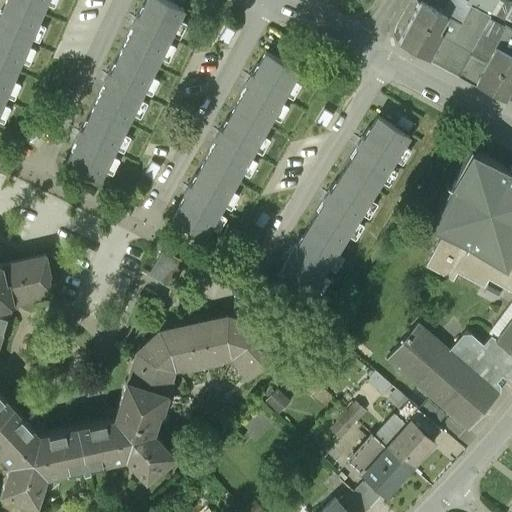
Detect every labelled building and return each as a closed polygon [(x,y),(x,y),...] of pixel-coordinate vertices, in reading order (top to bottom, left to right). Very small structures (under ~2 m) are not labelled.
[(6,0),(0,15),(0,104),(45,0),(6,0)] [(133,25),(122,49),(154,65),(182,8),(166,0),(145,0),(138,15),(136,14),(131,24),(133,25)] [(471,0),(470,2),(469,5),(472,7),(452,42),(441,35),(429,56),(458,72),(487,18),(497,0),(471,0)] [(511,5),(501,0),(497,0),(487,18),(501,26),(511,5)] [(420,3),(399,42),(428,58),(429,56),(441,35),(442,33),(438,31),(446,17),(420,3)] [(501,26),(487,18),(458,72),(475,82),(475,83),(504,99),(511,84),(511,30),(505,27),(505,28),(501,26)] [(106,82),(94,106),(126,121),(154,65),(122,49),(110,72),(108,71),(103,81),(106,82)] [(247,84),(235,106),(265,123),(296,68),(266,51),(253,74),(250,73),(245,82),(247,84)] [(78,139),(66,163),(98,178),(126,121),(94,106),(83,129),(80,128),(75,138),(78,139)] [(216,139),(203,164),(233,181),(265,123),(235,106),(222,129),(219,128),(214,138),(216,139)] [(354,148),(342,168),(372,187),(404,136),(375,117),(360,140),(357,138),(352,147),(354,148)] [(511,171),(469,148),(428,223),(442,230),(423,264),(450,279),(453,273),(480,288),(486,276),(511,290),(511,171)] [(186,195),(173,218),(204,235),(233,181),(203,164),(191,185),(188,184),(183,193),(186,195)] [(320,202),(310,219),(340,238),(372,187),(342,168),(327,193),(324,191),(318,200),(320,202)] [(287,256),(274,277),(304,296),(340,238),(310,219),(293,246),(291,244),(284,255),(287,256)] [(163,252),(152,271),(169,281),(180,261),(163,252)] [(0,262),(0,324),(5,308),(11,309),(17,305),(15,298),(34,294),(34,293),(49,289),(46,275),(41,272),(37,254),(0,262)] [(511,313),(493,338),(489,334),(482,343),(464,328),(447,348),(497,390),(498,387),(498,384),(496,381),(494,379),(499,372),(502,375),(505,375),(508,375),(511,373),(511,371),(511,313)] [(447,348),(415,321),(383,357),(465,428),(497,390),(447,348)] [(162,336),(140,356),(134,354),(126,378),(159,388),(163,376),(168,377),(172,366),(184,363),(183,358),(193,356),(194,360),(209,357),(208,353),(217,351),(218,356),(231,353),(240,363),(244,359),(253,369),(273,351),(267,345),(273,340),(262,328),(256,333),(253,330),(226,322),(162,336)] [(126,378),(125,378),(115,407),(109,405),(104,410),(105,416),(86,421),(87,422),(75,424),(83,459),(100,455),(105,458),(114,456),(114,455),(124,452),(144,475),(156,464),(156,459),(168,447),(150,428),(153,418),(154,419),(157,410),(154,405),(160,389),(159,388),(126,378)] [(0,412),(10,404),(2,395),(3,394),(0,390),(0,412)] [(407,397),(397,408),(398,408),(394,413),(405,423),(410,418),(431,437),(440,426),(435,422),(417,406),(407,397)] [(443,413),(425,397),(417,406),(435,422),(443,413)] [(365,409),(354,399),(346,409),(356,419),(365,409)] [(32,426),(19,411),(18,412),(10,404),(0,412),(0,451),(2,453),(3,452),(10,460),(0,489),(15,493),(20,491),(36,496),(44,470),(54,468),(54,469),(63,467),(66,463),(83,459),(75,424),(64,427),(63,426),(45,430),(44,423),(37,422),(32,426)] [(346,409),(337,419),(347,428),(356,419),(346,409)] [(405,423),(385,445),(409,466),(433,439),(431,437),(410,418),(405,423)] [(372,433),(348,460),(384,493),(409,466),(385,445),(372,433)] [(348,511),(334,497),(317,511),(348,511)] [(259,511),(262,509),(253,499),(243,508),(246,511),(259,511)]
